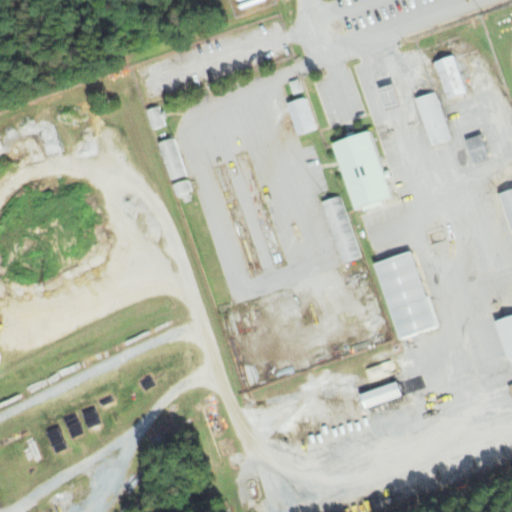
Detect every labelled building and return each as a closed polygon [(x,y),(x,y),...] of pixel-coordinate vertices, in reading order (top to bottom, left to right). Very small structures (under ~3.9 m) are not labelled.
[(466,93),(454,56),(435,62),(447,99),(466,93)] [(381,89),(386,110),(400,106),(395,85),(381,89)] [(452,140),(436,92),(416,99),(431,147),(452,140)] [(296,135),(315,131),(308,98),(289,103),(296,135)] [(167,125),(160,106),(147,111),(154,130),(167,125)] [(356,210),(392,198),(371,132),(334,144),(356,210)] [(159,141),(171,179),(186,174),(174,136),(159,141)] [(191,190),(188,178),(173,183),(177,195),(191,190)] [(511,190),(500,195),(511,227),(511,190)] [(324,202),(343,263),(360,258),(342,196),(324,202)] [(376,261),(401,339),(438,327),(413,249),(376,261)] [(511,314),(497,319),(511,366),(511,314)] [(361,393),(366,407),(403,395),(398,381),(361,393)]
